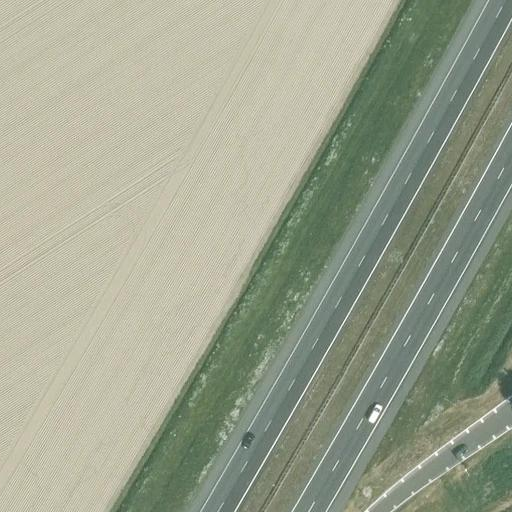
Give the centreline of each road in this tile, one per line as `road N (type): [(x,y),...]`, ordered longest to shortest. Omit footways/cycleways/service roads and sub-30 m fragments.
road 1 (motorway): [(502,0),(214,511)]
road 2 (motorway): [(307,511),(511,148)]
road 3 (motorway): [(376,511),(511,411)]
